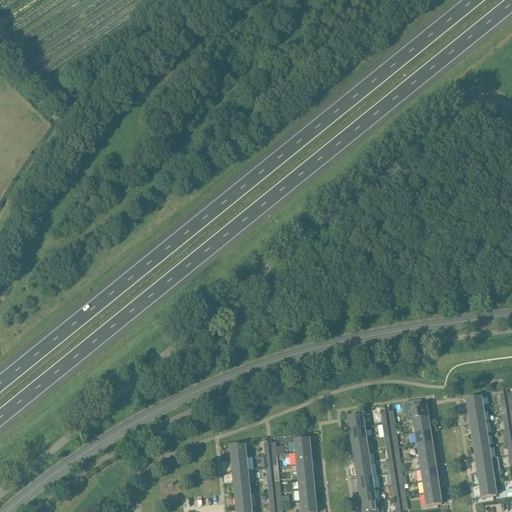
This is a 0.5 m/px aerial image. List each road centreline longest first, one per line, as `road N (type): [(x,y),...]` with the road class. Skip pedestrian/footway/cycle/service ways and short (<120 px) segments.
road 1 (motorway): [(0,417),(511,3)]
road 2 (residential): [(0,495),(451,112),(511,107)]
road 3 (motorway): [(474,0),(0,383)]
road 4 (secondary): [(7,511),(130,425),(230,377),(338,343),(511,315)]
